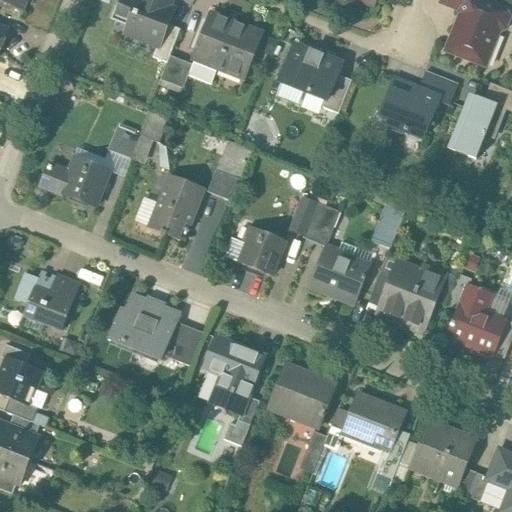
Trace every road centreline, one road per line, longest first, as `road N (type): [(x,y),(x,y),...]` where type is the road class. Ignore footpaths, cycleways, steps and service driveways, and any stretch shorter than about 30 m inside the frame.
road 1 (residential): [(0,207),(511,412)]
road 2 (residential): [(0,198),(76,0)]
